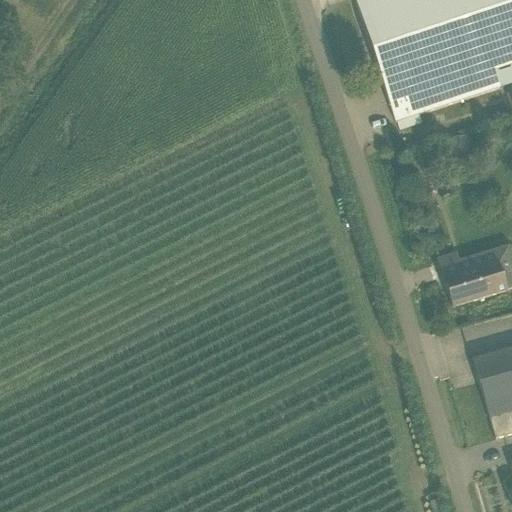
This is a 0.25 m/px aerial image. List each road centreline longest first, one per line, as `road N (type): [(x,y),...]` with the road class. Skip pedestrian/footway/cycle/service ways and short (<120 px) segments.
road 1 (unclassified): [(461,511),(302,0)]
road 2 (track): [(0,105),(75,0)]
